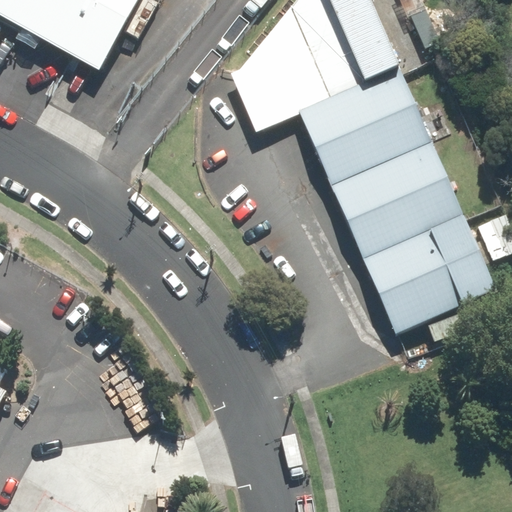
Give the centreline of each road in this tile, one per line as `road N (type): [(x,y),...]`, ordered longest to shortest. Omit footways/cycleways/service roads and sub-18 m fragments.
road 1 (unclassified): [(0,150),(88,200),(170,280),(242,374),(280,511)]
road 2 (unknown): [(259,429),(103,457),(77,481),(66,511)]
